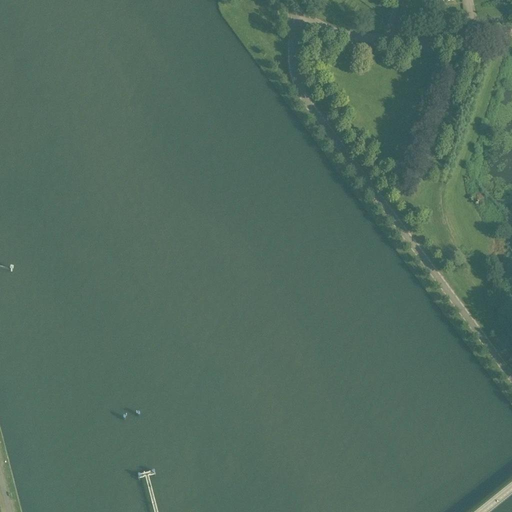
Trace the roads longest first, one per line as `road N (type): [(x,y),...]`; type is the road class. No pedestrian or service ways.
road 1 (unclassified): [(511,378),(301,95),(292,41),(303,16)]
road 2 (unclassified): [(511,33),(388,39),(345,34),(303,16)]
